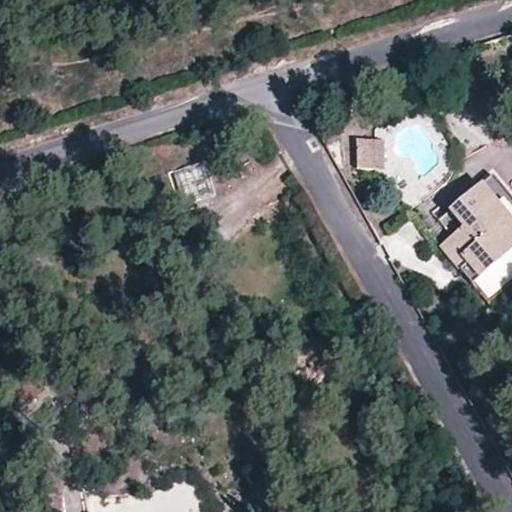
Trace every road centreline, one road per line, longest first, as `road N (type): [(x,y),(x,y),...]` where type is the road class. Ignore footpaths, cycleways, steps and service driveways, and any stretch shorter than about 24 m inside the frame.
road 1 (residential): [(272,83),(511,511)]
road 2 (residential): [(0,160),(272,83)]
road 3 (residential): [(272,83),(511,13)]
